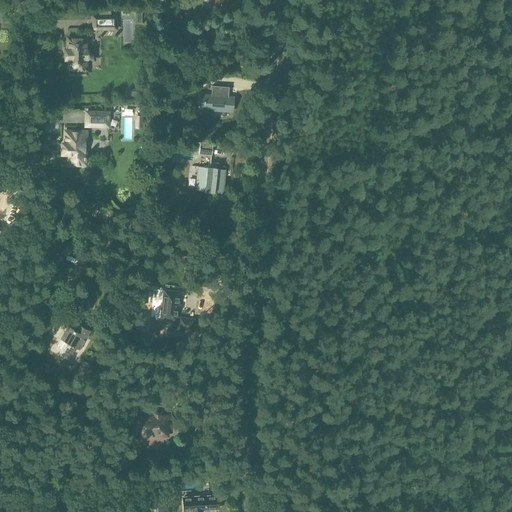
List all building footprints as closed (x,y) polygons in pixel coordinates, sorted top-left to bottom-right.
[(116,16),(93,17),(93,30),(116,29),(116,16)] [(68,50),(67,50),(65,50),(65,60),(68,60),(68,70),(86,70),(86,59),(87,58),(89,57),(89,56),(90,54),(89,53),(89,51),(87,50),(86,50),(85,39),(68,39),(68,40),(67,40),(67,49),(68,49),(68,50)] [(167,52),(161,59),(169,70),(176,66),(177,69),(183,64),(175,53),(170,57),(167,52)] [(234,98),(228,97),(229,87),(212,86),(212,96),(205,95),(204,109),(233,111),(234,98)] [(108,113),(86,112),(86,126),(108,127),(108,118),(109,118),(109,116),(108,116),(108,113)] [(64,144),(62,144),(62,154),(68,154),(68,165),(85,165),(85,160),(85,157),(85,152),(81,152),(81,140),(86,140),(86,132),(70,132),(70,134),(64,134),(64,144)] [(198,153),(212,155),(213,146),(212,146),(212,142),(200,141),(198,153)] [(195,189),(222,192),(225,170),(197,167),(195,189)] [(160,319),(176,321),(179,293),(164,291),(160,319)] [(127,304),(127,305),(135,305),(134,308),(144,309),(145,295),(136,294),(135,298),(128,297),(127,304)] [(194,319),(178,317),(177,328),(192,330),(194,319)] [(60,338),(61,338),(56,345),(64,350),(68,343),(79,349),(89,331),(77,324),(74,329),(67,326),(60,338)] [(149,417),(136,418),(137,428),(137,437),(142,437),(168,436),(167,426),(167,415),(161,415),(161,412),(161,411),(160,411),(159,410),(158,410),(157,410),(156,410),(155,411),(154,411),(153,412),(153,415),(149,415),(149,417)] [(215,496),(192,497),(183,497),(183,511),(185,511),(186,511),(190,511),(202,511),(203,510),(216,509),(215,496)]
